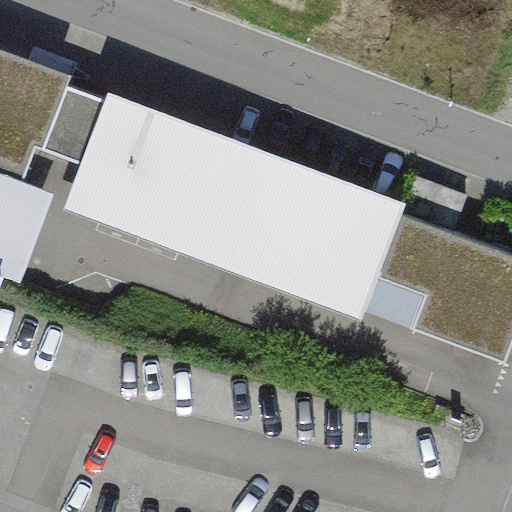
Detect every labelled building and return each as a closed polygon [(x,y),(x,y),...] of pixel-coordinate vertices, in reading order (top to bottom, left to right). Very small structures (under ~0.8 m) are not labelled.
[(115,104),(0,59),(0,187),(21,195),(40,145),(92,165),(115,104)] [(402,209),(115,101),(115,104),(92,165),(78,198),(365,306),(376,275),(402,209)] [(0,187),(0,282),(32,199),(21,195),(0,187)] [(511,349),(511,250),(402,209),(376,275),(426,296),(414,327),(507,362),(511,349)] [(69,217),(68,268),(124,270),(126,218),(69,217)]
